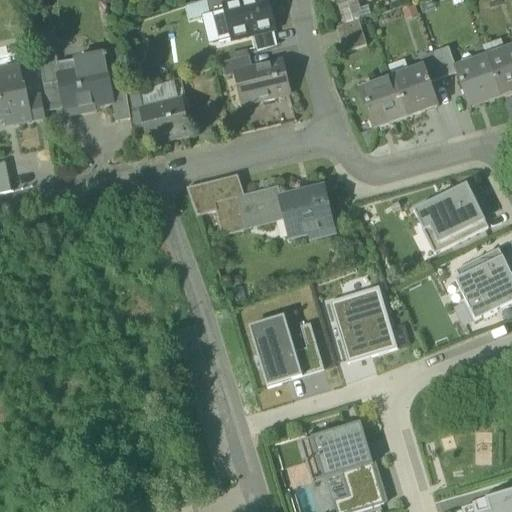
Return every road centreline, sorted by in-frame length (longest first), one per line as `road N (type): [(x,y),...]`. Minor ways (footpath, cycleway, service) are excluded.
road 1 (unclassified): [(157,166),(262,511)]
road 2 (residential): [(494,144),(371,176),(355,168),(331,130)]
road 3 (residential): [(331,130),(157,166)]
road 4 (residential): [(157,166),(0,206)]
road 5 (residential): [(265,419),(402,379)]
road 6 (residential): [(402,379),(397,416),(425,511)]
road 7 (residential): [(331,130),(300,0)]
